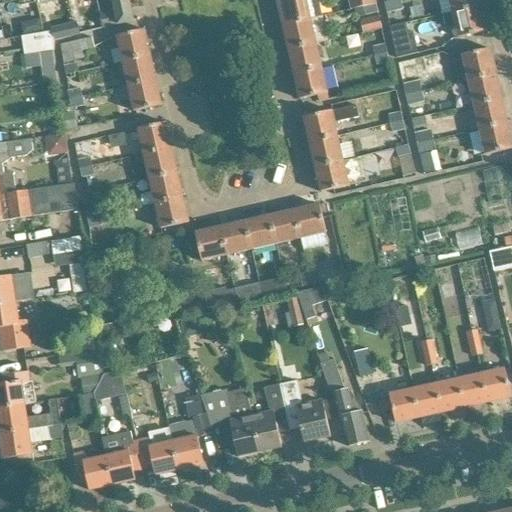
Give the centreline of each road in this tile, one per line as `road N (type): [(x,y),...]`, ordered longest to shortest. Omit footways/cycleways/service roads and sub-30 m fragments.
road 1 (residential): [(151,0),(200,206),(305,183),(262,0)]
road 2 (residential): [(167,511),(511,442)]
